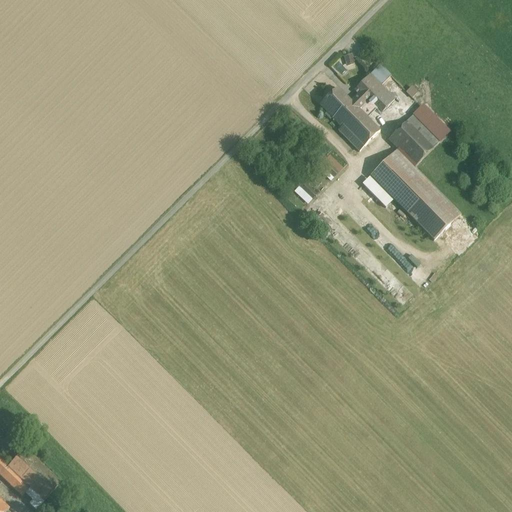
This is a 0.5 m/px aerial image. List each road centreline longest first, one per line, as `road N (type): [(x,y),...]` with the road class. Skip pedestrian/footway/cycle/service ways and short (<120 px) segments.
road 1 (unclassified): [(0,385),(385,0)]
road 2 (track): [(288,97),(361,166),(334,194)]
